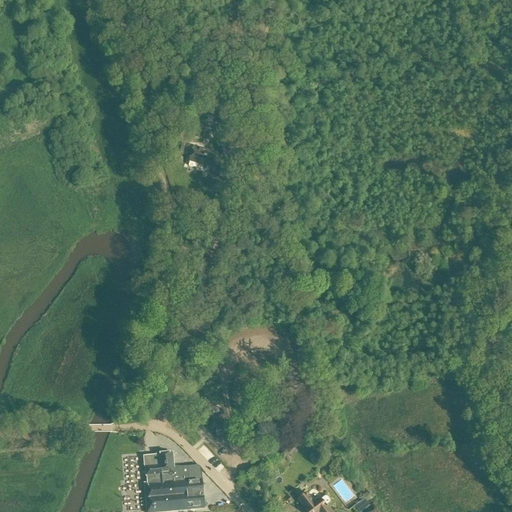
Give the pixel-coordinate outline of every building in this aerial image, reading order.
[(178,143),(176,153),(182,155),(187,156),(188,152),(183,151),(185,145),(178,143)] [(196,168),(197,164),(213,168),(217,154),(193,148),(188,166),(196,168)] [(229,434),(224,415),(212,418),(217,438),(229,434)] [(327,451),(324,458),(332,462),(335,456),(327,451)] [(147,483),(144,484),(146,511),(168,511),(204,509),(201,480),(201,479),(201,475),(200,469),(198,466),(197,466),(192,466),(187,467),(173,468),(172,454),(156,455),(156,456),(144,457),(145,476),(147,476),(147,480),(147,483)] [(305,494),(298,499),(308,511),(331,511),(326,505),(329,503),(329,500),(328,497),(325,498),(315,506),(305,494)]
